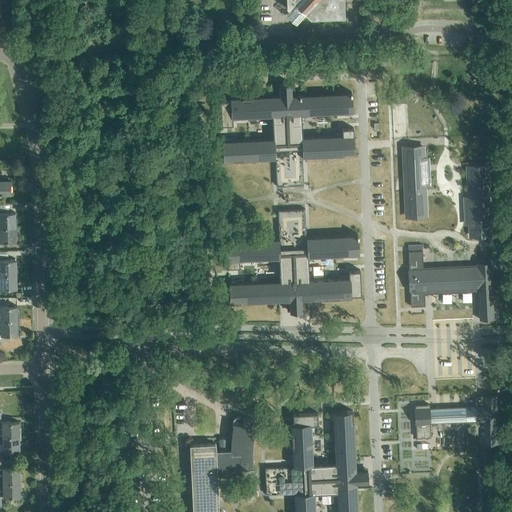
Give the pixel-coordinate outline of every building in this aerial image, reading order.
[(286,0),(286,8),(290,8),(286,13),(296,22),(304,13),(310,19),(344,18),(343,0),(286,0)] [(230,100),(220,100),(221,125),(233,125),(232,118),(233,118),(243,117),(272,116),(273,139),(234,141),(224,141),(222,141),(223,161),(275,158),(275,157),(278,156),(279,179),(276,179),(276,187),(303,186),(303,178),(300,178),(299,155),(302,155),(302,157),(344,155),(344,153),(354,153),(353,128),(341,128),(342,136),(341,136),(331,136),(302,137),(301,114),(340,112),(350,112),(352,112),(351,92),(295,95),(291,95),(291,83),(279,84),(280,96),(230,98),(230,100)] [(422,146),(403,147),(406,217),(426,216),(424,186),(424,172),(419,172),(419,166),(423,166),(423,157),(422,146)] [(487,167),(467,168),(469,196),(469,211),(476,211),(476,223),(477,232),(483,232),(482,223),(489,223),(487,167)] [(0,198),(1,198),(1,194),(10,194),(10,180),(0,180),(0,198)] [(237,242),(227,243),(228,267),(239,267),(239,260),(240,260),(250,259),(278,258),(280,281),(241,283),(231,283),(228,283),(229,303),(286,300),(289,300),(290,312),(302,311),(301,299),(351,297),(351,295),(361,295),(360,270),(348,270),(349,278),(348,278),(338,278),(309,279),(308,256),(347,255),(357,254),(359,254),(358,235),(306,237),(306,239),(303,239),(302,216),(305,216),(305,208),(277,210),(278,217),(281,217),(282,240),(279,240),(279,238),(236,240),(237,242)] [(0,227),(17,227),(16,219),(15,219),(15,213),(0,213),(0,227)] [(0,241),(15,241),(15,235),(17,235),(17,227),(0,227),(0,241)] [(386,254),(397,253),(397,236),(385,237),(386,254)] [(408,269),(407,269),(408,291),(410,291),(410,307),(425,306),(424,290),(431,290),(431,291),(441,289),(451,290),(461,288),(471,288),(471,287),(477,287),(479,319),(493,318),(490,261),(476,261),(476,266),(422,269),(421,251),(407,251),(408,269)] [(0,274),(17,274),(17,266),(16,266),(16,260),(0,260),(0,274)] [(0,288),(16,288),(16,282),(18,282),(17,274),(0,274),(0,288)] [(453,303),(445,303),(445,315),(454,314),(453,303)] [(0,312),(0,321),(19,320),(18,312),(17,312),(17,306),(0,306),(0,312)] [(416,316),(427,316),(427,307),(415,307),(416,316)] [(19,320),(0,321),(0,329),(0,334),(17,334),(17,328),(19,328),(19,320)] [(415,408),(414,408),(414,411),(415,411),(416,420),(414,420),(414,424),(416,424),(416,438),(430,437),(430,423),(484,421),(485,444),(499,443),(497,395),(482,396),(483,405),(475,406),(429,408),(429,404),(415,405),(415,408)] [(272,467),(265,468),(266,495),(274,494),(273,491),(296,490),(296,493),(295,493),(295,511),(314,511),(314,493),(337,492),(338,511),(357,511),(356,483),(368,482),(367,470),(355,471),(355,468),(352,411),(333,412),(333,414),(334,417),(336,463),(313,464),(311,429),(311,425),(318,424),(317,413),(293,414),(293,424),(291,424),(293,466),(295,466),(295,469),(272,470),(272,467)] [(215,443),(189,444),(192,511),(223,511),(221,511),(219,511),(216,466),(221,466),(221,469),(221,471),(222,472),(224,473),(227,472),(227,470),(227,466),(240,465),(240,468),(253,467),(253,453),(253,447),(254,439),(255,427),(257,420),(243,417),(242,424),(233,423),(232,427),(231,442),(230,449),(226,449),(226,443),(220,445),(220,449),(216,449),(215,443)] [(2,436),(20,436),(20,427),(19,428),(19,422),(0,421),(0,427),(2,428),(2,436)] [(0,459),(0,450),(19,450),(19,444),(20,444),(20,436),(2,436),(2,444),(0,444),(0,459)] [(458,485),(477,484),(476,445),(444,446),(445,464),(457,463),(458,485)] [(3,482),(21,482),(21,474),(19,474),(19,468),(1,468),(0,459),(0,473),(3,474),(3,482)] [(21,482),(3,482),(3,489),(0,489),(0,510),(1,510),(1,496),(20,496),(20,490),(21,490),(21,482)] [(477,511),(477,489),(458,489),(459,510),(448,510),(447,511),(477,511)]
